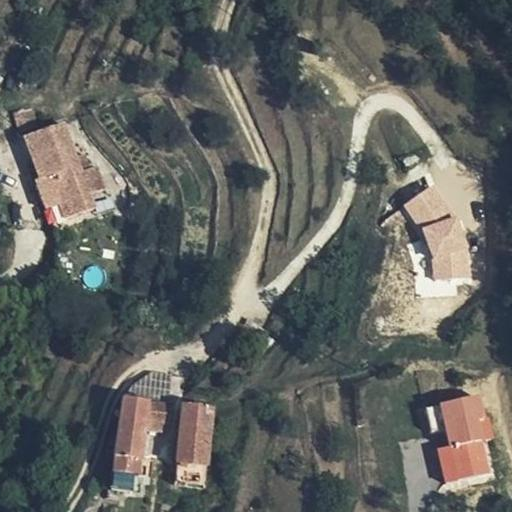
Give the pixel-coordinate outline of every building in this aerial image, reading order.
[(86,174),(80,160),(67,127),(28,142),(44,183),(40,185),(60,234),(74,229),(71,222),(99,212),(93,198),(108,191),(98,169),(95,171),(86,174)] [(90,156),(80,160),(86,174),(95,171),(90,156)] [(433,186),(400,204),(446,283),(478,264),(433,186)] [(257,346),(268,329),(252,319),(241,336),(257,346)] [(446,432),(451,451),(460,483),(488,477),(481,445),(476,425),(484,423),(478,400),(427,413),(432,436),(446,432)] [(169,407),(120,404),(114,450),(113,461),(139,463),(143,435),(143,425),(160,427),(166,427),(169,407)] [(211,412),(180,409),(175,466),(205,470),(211,412)] [(489,443),(484,423),(476,425),(481,445),(489,443)] [(160,436),(160,427),(143,425),(143,435),(160,436)] [(460,483),(451,451),(437,455),(445,487),(460,483)] [(139,463),(113,461),(108,493),(129,494),(130,478),(138,479),(139,463)] [(173,486),(204,489),(205,470),(175,466),(173,486)] [(130,478),(129,494),(136,495),(138,479),(130,478)]
